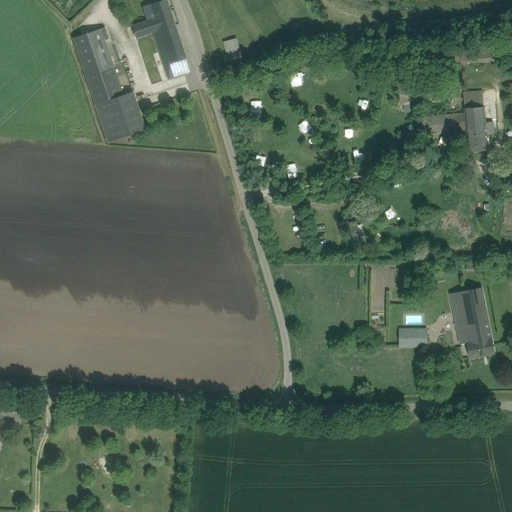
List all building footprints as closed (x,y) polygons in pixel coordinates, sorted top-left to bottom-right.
[(168,79),(181,75),(190,72),(166,0),(161,0),(151,3),(155,17),(133,25),(137,36),(153,31),(168,79)] [(72,38),(94,105),(107,143),(146,129),(133,91),(123,95),(105,40),(109,38),(105,27),(72,38)] [(237,38),(224,42),(229,61),(242,57),(237,38)] [(445,66),(503,61),(502,51),(444,56),(445,66)] [(399,105),(450,101),(448,80),(429,81),(429,74),(411,75),(412,83),(397,84),(399,105)] [(292,75),(293,86),(303,86),(303,75),(292,75)] [(484,107),(483,90),(464,92),(466,107),(465,107),(465,112),(415,117),(417,135),(467,130),(469,151),(489,150),(488,140),(486,107),(484,107)] [(325,116),(328,107),(320,104),(317,114),(325,116)] [(495,353),(482,287),(451,294),(461,344),(468,342),(471,358),(495,353)] [(400,347),(428,347),(428,328),(400,328),(400,347)]
